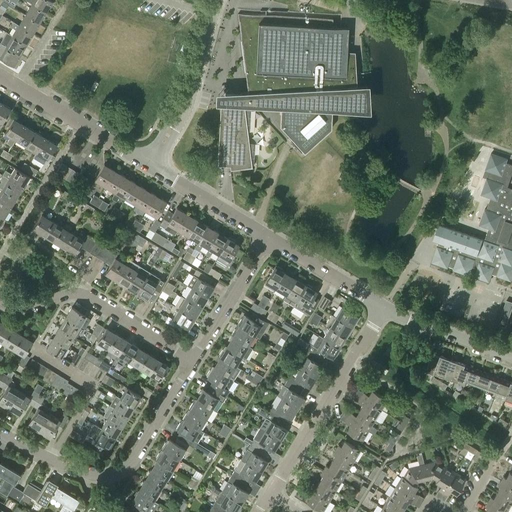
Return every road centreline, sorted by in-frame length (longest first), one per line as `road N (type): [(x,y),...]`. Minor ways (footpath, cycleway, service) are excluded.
road 1 (residential): [(271,493),(383,305)]
road 2 (residential): [(193,361),(80,293),(29,307),(0,298)]
road 3 (unclassified): [(149,165),(188,101),(217,0)]
road 4 (residential): [(149,165),(0,76)]
road 5 (residential): [(81,474),(123,472),(193,361)]
road 6 (residential): [(193,361),(267,238)]
road 7 (unclassified): [(267,238),(149,165)]
road 8 (unclassified): [(511,355),(383,305)]
road 9 (unclassified): [(383,305),(267,238)]
